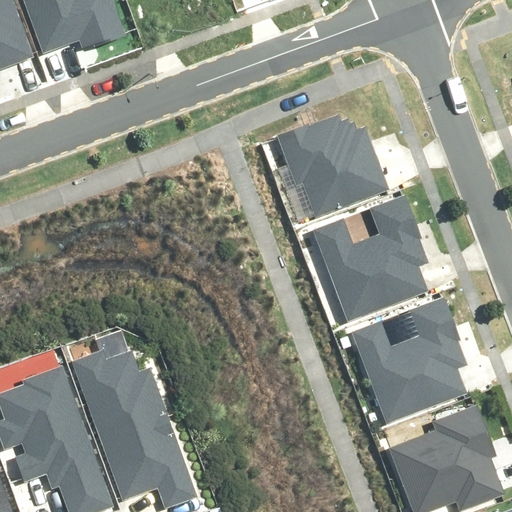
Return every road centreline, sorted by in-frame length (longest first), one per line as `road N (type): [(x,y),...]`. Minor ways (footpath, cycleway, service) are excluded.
road 1 (residential): [(0,155),(409,8)]
road 2 (residential): [(409,8),(511,286)]
